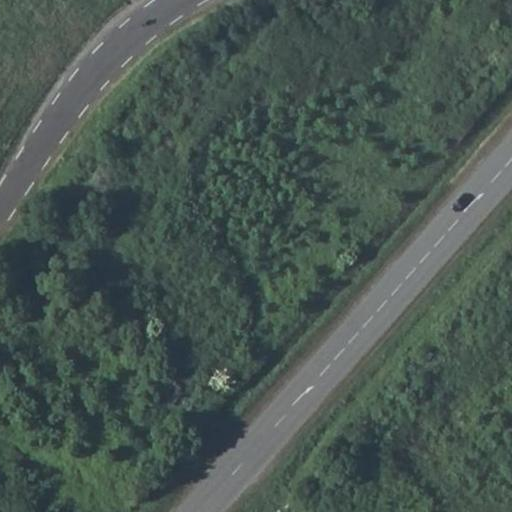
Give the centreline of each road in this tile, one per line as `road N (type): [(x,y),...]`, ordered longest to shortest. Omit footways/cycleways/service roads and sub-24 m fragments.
road 1 (secondary): [(204,511),(511,162)]
road 2 (unclassified): [(0,208),(102,56),(170,0)]
